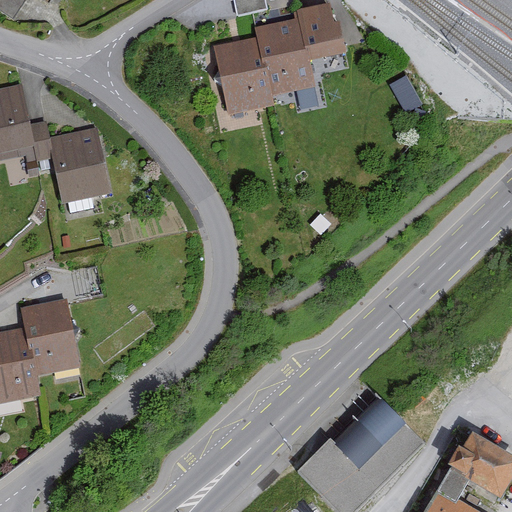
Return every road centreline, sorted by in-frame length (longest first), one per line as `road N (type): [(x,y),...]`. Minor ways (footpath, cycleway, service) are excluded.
road 1 (residential): [(0,505),(215,327),(222,218),(86,62)]
road 2 (tertiary): [(226,469),(511,197)]
